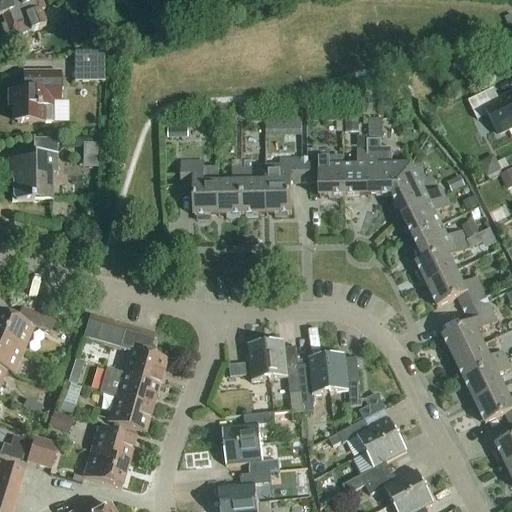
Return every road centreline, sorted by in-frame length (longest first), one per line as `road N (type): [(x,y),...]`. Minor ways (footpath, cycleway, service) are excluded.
road 1 (residential): [(476,511),(398,362),(366,327),(306,313),(215,323)]
road 2 (residential): [(215,323),(0,260)]
road 3 (residential): [(162,511),(164,473),(215,323)]
